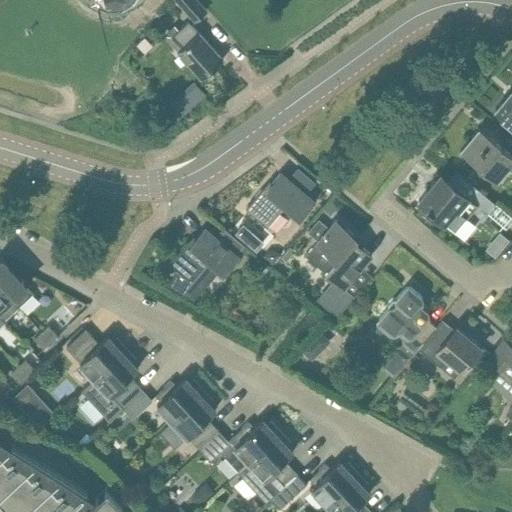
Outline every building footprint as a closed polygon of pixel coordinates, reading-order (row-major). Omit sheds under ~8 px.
[(175,0),(194,21),(206,10),(197,0),(175,0)] [(177,51),(202,78),(223,59),(199,32),(188,21),(171,36),(182,47),(177,51)] [(511,89),(495,110),(511,123),(511,89)] [(460,151),(496,181),(497,180),(493,177),(505,163),(511,168),(511,153),(511,154),(480,128),(460,151)] [(426,208),(455,232),(478,205),(487,213),(495,204),(456,171),(449,180),(441,174),(418,200),(426,207),(426,208)] [(246,208),(267,226),(285,206),(299,218),(314,200),(281,172),(267,189),(264,186),(246,208)] [(372,255),(361,246),(355,241),(357,238),(336,219),(328,228),(319,220),(308,232),(318,240),(317,241),(319,242),(312,250),(331,266),(325,272),(334,280),(317,299),(331,311),(331,310),(338,315),(353,297),(371,275),(361,266),(372,255)] [(237,255),(245,246),(223,228),(216,237),(205,227),(191,244),(188,241),(169,263),(178,271),(171,284),(169,283),(168,284),(193,298),(193,296),(190,294),(214,266),(223,273),(238,256),(237,255)] [(253,232),(245,241),(256,250),(263,241),(253,232)] [(499,233),(492,241),(501,249),(508,240),(499,233)] [(290,246),(282,256),(286,260),(295,250),(290,246)] [(263,256),(273,265),(281,255),(275,250),(268,251),(263,256)] [(0,257),(0,256),(0,287),(18,307),(34,293),(0,257)] [(0,316),(4,320),(18,307),(0,287),(0,316)] [(393,376),(417,348),(435,326),(426,318),(428,316),(428,311),(420,304),(422,302),(422,297),(410,287),(405,287),(396,299),(393,299),(388,304),(389,307),(379,319),(379,324),(391,333),(396,333),(403,339),(403,344),(401,347),(396,347),(383,363),(383,368),(393,376)] [(306,316),(315,324),(322,315),(313,307),(306,316)] [(49,325),(42,332),(51,342),(58,335),(49,325)] [(435,326),(417,348),(439,366),(454,378),(460,370),(461,370),(464,366),(470,371),(479,360),(482,363),(486,358),(477,351),(481,346),(457,326),(448,337),(435,326)] [(86,329),(67,347),(80,361),(79,362),(94,378),(126,349),(116,338),(113,341),(108,335),(98,345),(94,341),(95,339),(86,329)] [(320,331),(302,351),(312,361),(331,342),(320,331)] [(51,342),(42,332),(34,338),(44,349),(51,342)] [(511,348),(504,341),(489,360),(511,379),(511,407),(508,413),(511,416),(511,348)] [(136,359),(126,349),(94,378),(81,390),(110,421),(123,408),(142,390),(133,380),(132,382),(128,377),(138,368),(133,363),(136,359)] [(300,351),(290,361),(294,364),(304,355),(300,351)] [(25,360),(18,366),(28,376),(35,370),(25,360)] [(28,376),(18,366),(11,373),(21,383),(28,376)] [(170,418),(172,420),(204,390),(194,380),(190,383),(185,377),(175,386),(170,381),(156,395),(161,400),(157,404),(170,418)] [(27,384),(13,397),(24,409),(38,396),(27,384)] [(152,400),(142,390),(123,408),(132,418),(152,400)] [(188,435),(199,447),(219,431),(211,422),(209,423),(205,419),(215,410),(210,404),(214,401),(204,390),(172,420),(187,436),(188,435)] [(220,450),(239,472),(281,432),(271,421),(268,424),(263,419),(252,428),(247,423),(233,436),(228,441),(219,431),(199,447),(210,459),(220,450)] [(281,432),(239,472),(266,502),(278,491),(297,473),(288,464),(287,465),(283,461),(293,452),(288,446),(291,443),(281,432)] [(96,498),(0,434),(0,503),(5,509),(10,505),(17,511),(113,511),(123,503),(108,487),(96,498)] [(311,487),(327,503),(358,474),(348,463),(345,466),(340,461),(330,470),(325,464),(310,478),(315,484),(311,487)] [(287,501),(292,497),(306,483),(297,473),(278,491),(287,501)] [(358,474),(327,503),(334,511),(371,511),(365,505),(364,507),(360,502),(370,493),(365,488),(368,485),(358,474)]
